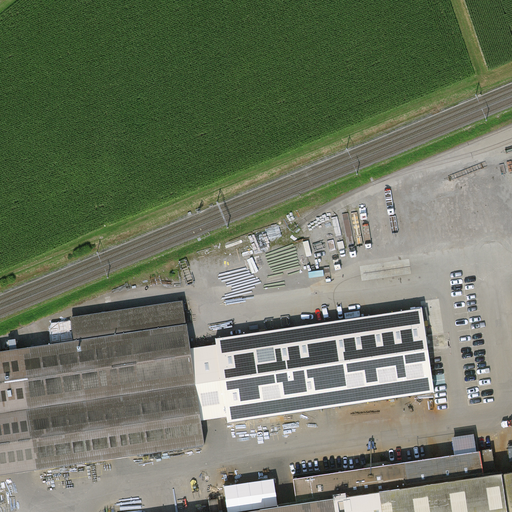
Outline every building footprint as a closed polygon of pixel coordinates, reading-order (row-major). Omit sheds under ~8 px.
[(74,343),(0,353),(0,473),(202,444),(181,300),(70,316),(74,343)] [(420,309),(215,340),(227,421),(433,390),(420,309)] [(511,511),(511,471),(495,473),(496,482),(500,511),(511,511)] [(500,511),(496,482),(366,499),(367,511),(500,511)] [(367,511),(366,499),(271,511),(367,511)] [(217,500),(211,501),(212,511),(219,510),(217,500)]
